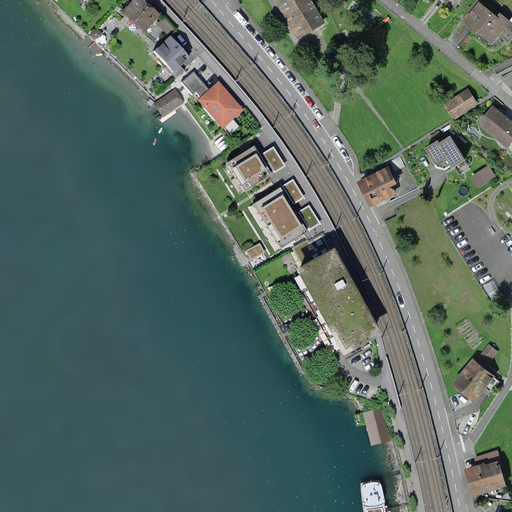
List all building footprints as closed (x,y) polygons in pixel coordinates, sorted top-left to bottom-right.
[(135,0),(123,15),(142,31),(155,15),(152,13),(150,11),(150,8),(147,6),(145,6),(137,0),(135,0)] [(309,0),(281,0),(287,9),(302,34),(323,22),(309,0)] [(478,7),(466,23),(489,43),(508,20),(482,0),(477,0),(474,4),(476,6),(478,7)] [(156,23),(169,37),(175,32),(162,18),(156,23)] [(94,31),(89,36),(93,40),(99,37),(101,34),(97,31),(94,31)] [(153,52),(171,73),(188,58),(175,44),(169,37),(153,52)] [(511,89),(511,71),(502,77),(511,89)] [(192,72),(180,83),(191,95),(194,93),(199,98),(197,100),(204,108),(203,108),(221,129),(242,111),(217,83),(208,91),(207,89),(192,72)] [(174,91),(155,104),(162,115),(181,102),(174,91)] [(458,98),(446,106),(454,118),(476,104),(468,92),(458,98)] [(493,107),(480,123),(508,146),(511,140),(511,122),(501,113),(493,107)] [(438,141),(427,148),(438,166),(446,168),(452,164),(454,167),(465,159),(451,136),(440,143),(438,141)] [(252,147),(225,164),(243,192),(270,175),(261,161),(252,147)] [(273,147),(261,154),(273,174),(285,167),(273,147)] [(391,162),(394,169),(404,165),(400,158),(391,162)] [(396,173),(393,178),(396,184),(390,186),(392,191),(396,199),(418,188),(408,165),(395,171),(396,173)] [(479,175),(483,181),(488,181),(492,178),(493,174),(490,169),(486,168),(480,171),(479,175)] [(371,201),(392,191),(390,186),(396,184),(393,178),(391,173),(390,171),(384,174),(382,171),(361,181),(371,201)] [(293,179),(281,186),(293,206),(305,198),(293,179)] [(278,189),(252,205),(279,249),(306,233),(291,209),(278,189)] [(309,205),(297,213),(309,232),(321,225),(309,205)] [(323,233),(293,249),(304,270),(298,273),(341,353),(372,336),(347,289),(337,271),(342,268),(323,233)] [(247,252),(251,259),(262,253),(258,245),(247,252)] [(492,281),(483,286),(493,301),(502,296),(492,281)] [(490,346),(485,353),(491,358),(496,351),(490,346)] [(481,366),(474,361),(454,385),(474,401),(493,376),(481,366)] [(374,411),(363,414),(371,445),(388,441),(381,409),(374,411)] [(498,462),(468,470),(475,495),(505,487),(498,462)]
